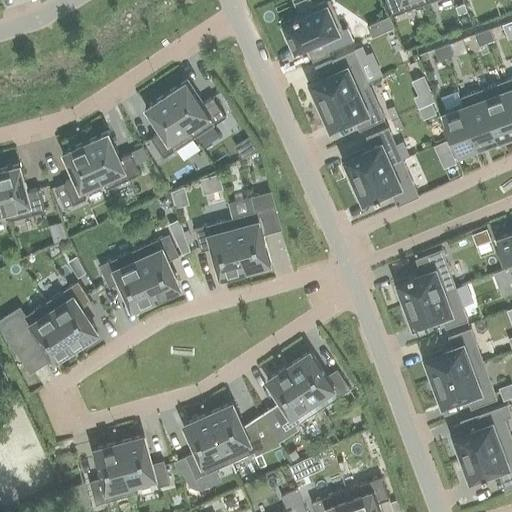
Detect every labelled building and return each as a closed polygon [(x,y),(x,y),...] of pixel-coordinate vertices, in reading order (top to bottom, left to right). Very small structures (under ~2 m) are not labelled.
[(295,19),(283,24),(286,31),(283,33),(289,45),(292,44),(295,51),(343,30),(329,0),(326,0),(313,6),(315,10),(299,17),(298,15),(294,17),(295,19)] [(386,0),(392,15),(426,3),(424,0),(386,0)] [(464,4),(456,7),(459,15),(467,11),(464,4)] [(389,15),(367,25),(372,36),(394,27),(389,15)] [(490,29),(482,31),(486,43),(494,40),(490,29)] [(475,34),(479,45),(486,43),(482,31),(475,34)] [(449,44),(442,46),(446,58),(453,55),(449,44)] [(442,46),(434,49),(438,60),(446,58),(442,46)] [(337,70),(309,82),(320,106),(369,84),(354,49),(332,59),(337,70)] [(511,77),(501,82),(511,112),(511,77)] [(212,96),(202,103),(187,80),(166,94),(195,137),(226,117),(212,96)] [(511,112),(501,82),(480,90),(498,139),(498,140),(511,134),(511,112)] [(369,84),(320,106),(330,130),(354,119),(359,130),(385,119),(369,84)] [(430,89),(413,97),(419,108),(431,102),(435,101),(430,89)] [(478,146),(498,139),(480,90),(459,97),(463,106),(478,146)] [(150,137),(163,157),(195,137),(166,94),(145,107),(160,131),(150,137)] [(431,102),(419,108),(424,119),(436,113),(431,102)] [(457,154),(478,146),(463,106),(443,114),(457,154)] [(371,147),(343,159),(347,167),(344,168),(349,180),(352,179),(353,181),(402,159),(388,126),(366,136),(371,147)] [(104,185),(106,190),(140,174),(131,152),(120,157),(108,131),(85,142),(105,185),(104,185)] [(250,136),(234,146),(242,158),(258,148),(250,136)] [(446,140),(434,146),(439,156),(451,151),(446,140)] [(85,142),(62,152),(74,177),(63,182),(63,183),(69,197),(73,204),(85,199),(83,194),(104,185),(105,185),(85,142)] [(354,183),(351,184),(357,197),(360,195),(363,203),(375,198),(376,200),(380,198),(379,196),(390,191),(397,205),(419,195),(402,159),(353,181),(354,183)] [(39,187),(27,191),(20,164),(0,169),(0,190),(7,216),(8,221),(45,211),(39,187)] [(69,197),(63,183),(55,186),(61,200),(69,197)] [(184,187),(172,192),(176,207),(189,204),(184,187)] [(246,270),(271,263),(263,234),(282,229),(271,190),(251,196),(255,211),(231,218),(246,270)] [(220,276),(246,270),(231,218),(194,228),(201,251),(213,248),(220,276)] [(174,226),(171,228),(177,241),(185,237),(179,220),(173,223),(174,226)] [(511,279),(511,232),(497,238),(511,279)] [(180,288),(168,261),(179,256),(169,234),(134,249),(156,298),(180,288)] [(399,290),(396,291),(401,304),(404,303),(455,284),(442,248),(415,258),(421,273),(413,276),(412,274),(408,276),(409,278),(396,282),(399,290)] [(132,309),(156,298),(134,249),(99,265),(109,287),(120,282),(132,309)] [(77,256),(69,261),(77,273),(84,269),(77,256)] [(506,269),(494,273),(497,280),(508,276),(506,269)] [(78,280),(46,302),(75,346),(97,332),(81,307),(91,301),(78,280)] [(406,307),(402,308),(407,321),(410,320),(413,327),(441,317),(445,328),(468,320),(455,284),(404,303),(406,307)] [(14,323),(27,343),(37,336),(54,361),(75,346),(46,302),(14,323)] [(452,347),(424,357),(433,382),(484,363),(471,327),(448,336),(452,347)] [(311,351),(289,365),(318,410),(350,389),(337,369),(327,375),(311,351)] [(484,363),(433,382),(442,406),(467,397),(471,408),(497,399),(484,363)] [(286,431),(318,410),(289,365),(267,379),(283,404),(273,411),(286,431)] [(506,386),(499,388),(504,400),(511,396),(511,385),(507,388),(506,386)] [(232,403),(208,413),(230,462),(265,446),(255,425),(244,430),(232,403)] [(456,444),(453,445),(458,458),(461,456),(461,458),(511,440),(511,439),(504,419),(511,416),(507,403),(477,414),(481,426),(453,436),(456,444)] [(184,424),(196,451),(185,456),(191,469),(195,478),(230,462),(208,413),(184,424)] [(144,435),(119,442),(131,484),(155,478),(157,487),(170,484),(163,460),(151,464),(144,435)] [(511,440),(461,458),(470,481),(482,477),(483,479),(487,477),(487,475),(498,471),(506,492),(511,489),(511,440)] [(96,504),(133,493),(131,484),(119,442),(93,449),(101,477),(89,481),(96,504)] [(185,456),(174,462),(179,474),(191,469),(185,456)] [(309,474),(303,460),(290,466),(296,480),(309,474)] [(354,511),(381,511),(378,503),(389,498),(381,476),(346,488),(354,511)] [(85,481),(73,485),(86,506),(91,505),(85,481)] [(354,511),(346,488),(311,501),(314,511),(354,511)] [(403,511),(399,499),(391,502),(394,511),(403,511)] [(305,511),(302,502),(291,507),(293,511),(305,511)]
